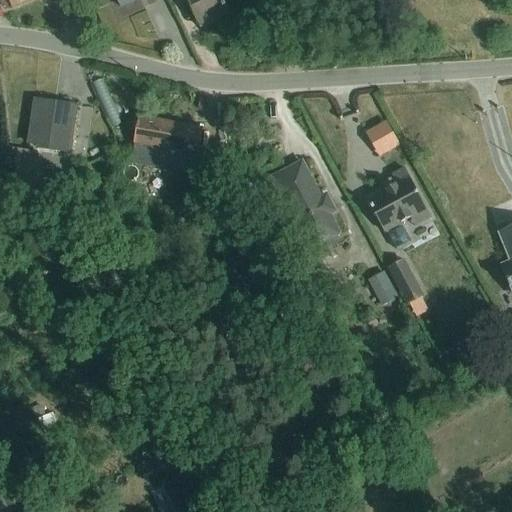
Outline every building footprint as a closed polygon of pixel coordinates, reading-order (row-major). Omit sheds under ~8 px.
[(0,0),(0,3),(2,10),(11,6),(8,0),(0,0)] [(65,0),(8,0),(11,6),(11,9),(33,0),(50,0),(53,5),(65,0)] [(70,12),(83,7),(80,0),(65,0),(70,12)] [(116,0),(120,9),(138,1),(138,0),(116,0)] [(229,16),(222,0),(187,0),(200,29),(201,28),(200,26),(208,22),(212,23),(229,16)] [(37,147),(36,150),(70,155),(77,107),(35,101),(29,146),(37,147)] [(140,120),(132,164),(192,176),(201,131),(140,120)] [(38,153),(14,150),(18,184),(27,197),(59,181),(51,167),(44,171),(38,153)] [(291,170),(273,179),(311,251),(342,235),(332,216),(338,213),(328,193),(320,197),(312,182),(314,181),(304,160),(289,168),(291,170)] [(385,235),(402,225),(402,224),(411,219),(415,228),(431,220),(405,171),(392,178),(397,186),(367,202),(385,235)] [(250,251),(272,240),(260,218),(263,216),(243,178),(224,187),(244,225),(238,228),(250,251)] [(2,185),(10,202),(21,197),(14,179),(2,185)] [(501,265),(511,292),(511,227),(497,234),(509,262),(501,265)] [(292,302),(266,251),(248,260),(274,311),(292,302)] [(387,270),(408,307),(411,305),(415,312),(425,307),(421,300),(424,298),(404,261),(387,270)] [(388,307),(399,302),(397,299),(398,298),(384,273),(368,282),(382,307),(387,304),(388,307)] [(373,327),(384,348),(393,343),(382,322),(373,327)] [(168,446),(153,453),(159,464),(172,457),(168,446)] [(196,511),(200,510),(184,476),(164,486),(176,511),(196,511)]
